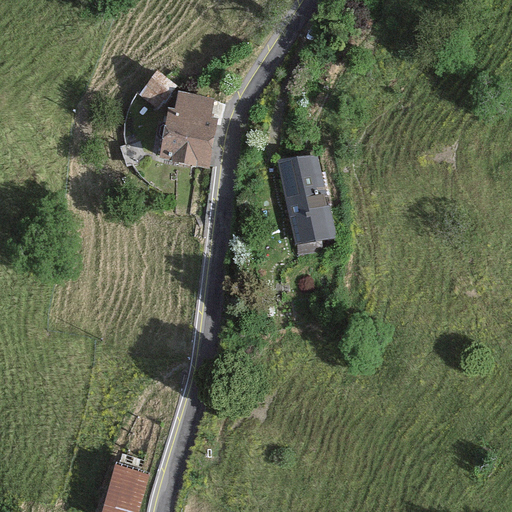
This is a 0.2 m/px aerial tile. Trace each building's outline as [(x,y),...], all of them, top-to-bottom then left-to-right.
[(178,87),(159,73),(141,96),(160,110),(178,87)] [(216,100),(180,95),(177,113),(172,112),(164,166),(214,173),(221,122),(215,121),(216,115),(214,115),(216,100)] [(141,142),(123,147),(129,167),(147,161),(141,142)] [(321,153),(278,162),(295,248),(298,247),(299,256),(324,251),(322,242),(339,239),(321,153)] [(136,511),(147,477),(118,468),(104,511),(136,511)]
